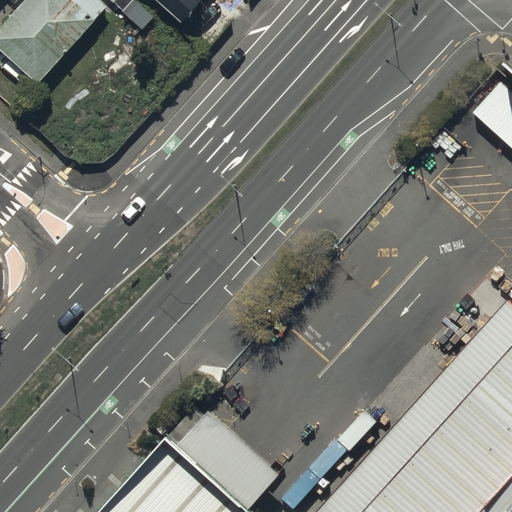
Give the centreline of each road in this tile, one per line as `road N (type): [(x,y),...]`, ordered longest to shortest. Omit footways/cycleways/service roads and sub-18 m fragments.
road 1 (primary): [(441,0),(0,493)]
road 2 (primary): [(94,269),(336,0)]
road 3 (primary): [(0,376),(94,269)]
road 4 (residential): [(94,269),(0,184)]
